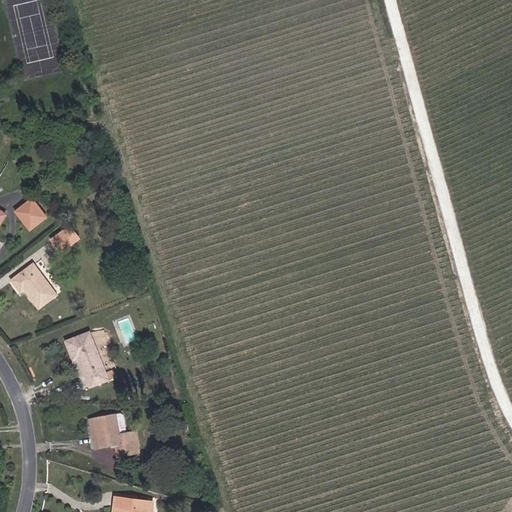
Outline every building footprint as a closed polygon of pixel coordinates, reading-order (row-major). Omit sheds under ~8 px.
[(36,202),(19,215),(33,232),(49,220),(36,202)] [(0,231),(8,218),(0,212),(0,231)] [(73,229),(53,240),(61,254),(81,242),(73,229)] [(42,310),(58,298),(35,267),(13,284),(22,297),(28,292),(42,310)] [(74,364),(79,361),(92,392),(111,384),(91,335),(66,345),(74,364)] [(118,417),(122,436),(132,434),(127,416),(118,417)] [(118,417),(94,421),(100,450),(117,447),(120,458),(138,455),(137,452),(141,451),(137,433),(132,434),(122,436),(118,417)] [(95,451),(100,450),(94,421),(90,422),(95,451)] [(116,496),(115,504),(131,507),(133,499),(116,496)] [(150,511),(152,503),(133,499),(131,507),(115,504),(113,511),(150,511)]
